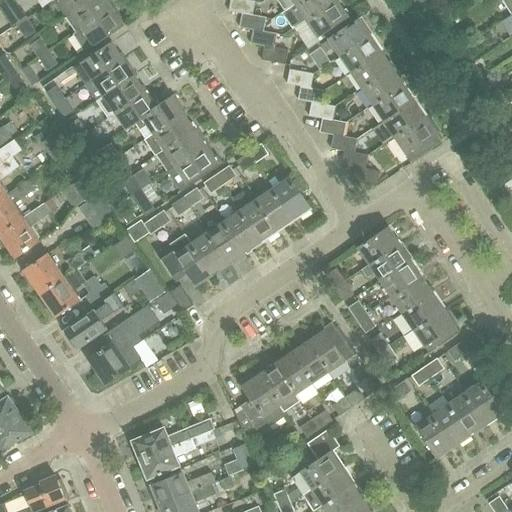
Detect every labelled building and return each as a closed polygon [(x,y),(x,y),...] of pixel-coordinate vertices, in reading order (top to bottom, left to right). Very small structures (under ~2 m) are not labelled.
[(54,0),(65,16),(89,0),(54,0)] [(75,33),(81,29),(112,8),(106,0),(89,0),(65,16),(64,17),(75,33)] [(254,1),(247,0),(228,0),(227,11),(241,13),(251,15),(254,1)] [(285,10),(283,11),(294,28),(305,21),(335,0),(299,0),(292,5),(285,10)] [(336,0),(335,0),(305,21),(316,37),(347,17),(347,16),(348,15),(345,10),(343,11),(336,0)] [(511,0),(500,0),(510,14),(511,12),(511,0)] [(7,12),(16,25),(26,18),(17,5),(7,12)] [(83,51),(92,45),(123,24),(112,8),(81,29),(75,33),(73,35),(83,51)] [(265,17),(251,15),(241,13),(239,27),(252,29),(262,31),(265,17)] [(339,56),(370,35),(372,34),(360,17),(328,39),(328,40),(321,45),(326,53),(334,48),(339,56)] [(34,30),(26,18),(16,25),(24,37),(34,30)] [(249,43),(263,45),(273,47),(276,34),(262,31),(252,29),(249,43)] [(381,51),(370,35),(339,56),(350,72),(381,51)] [(29,44),(38,57),(48,51),(39,38),(29,44)] [(91,80),(123,58),(126,56),(114,40),(73,68),(79,77),(86,72),(91,80)] [(287,50),(273,47),(263,45),(260,60),(284,64),(287,50)] [(48,51),(38,57),(47,70),(56,63),(48,51)] [(392,68),(381,51),(350,72),(361,88),(392,68)] [(0,71),(5,79),(7,78),(15,73),(3,54),(0,55),(0,71)] [(126,56),(123,58),(91,80),(84,85),(89,92),(96,87),(102,96),(134,75),(137,73),(126,56)] [(403,84),(392,68),(361,88),(372,105),(403,84)] [(288,69),(286,84),(299,86),(310,88),(313,74),(307,73),(295,71),(288,69)] [(22,82),(15,73),(7,78),(14,87),(22,82)] [(102,96),(95,101),(106,117),(145,91),(134,75),(102,96)] [(403,84),(372,105),(383,121),(414,100),(403,84)] [(45,92),(54,104),(65,97),(56,85),(45,92)] [(324,90),(310,88),(299,86),(297,100),(311,102),(321,104),(324,90)] [(156,107),(145,91),(106,117),(112,126),(119,121),(125,129),(134,122),(142,117),(156,107)] [(147,125),(152,133),(184,112),(173,96),(156,107),(142,117),(134,122),(139,130),(147,125)] [(65,97),(54,104),(63,117),(73,110),(65,97)] [(425,117),(414,100),(383,121),(394,137),(425,117)] [(334,106),(321,104),(311,102),(308,116),(322,118),(332,120),(334,106)] [(146,140),(145,140),(156,155),(195,129),(184,112),(152,133),(153,134),(146,140)] [(427,115),(425,117),(394,137),(405,153),(410,161),(441,140),(435,132),(438,131),(427,115)] [(68,124),(76,137),(87,130),(78,117),(68,124)] [(333,134),(343,136),(345,122),(332,120),(322,118),(319,132),(333,134)] [(0,127),(0,143),(10,136),(18,131),(11,120),(0,127)] [(174,165),(206,144),(195,129),(156,155),(166,171),(174,165)] [(87,130),(76,137),(85,150),(95,143),(87,130)] [(357,138),(343,136),(333,134),(330,148),(343,151),(354,152),(357,138)] [(0,198),(6,194),(0,184),(0,179),(19,166),(13,156),(22,150),(15,140),(0,150),(0,162),(1,164),(0,164),(0,198)] [(101,150),(109,162),(119,155),(111,143),(101,150)] [(262,143),(248,153),(255,163),(269,153),(262,143)] [(217,161),(206,144),(174,165),(166,171),(182,194),(221,167),(217,161)] [(367,155),(354,152),(343,151),(341,164),(354,167),(365,168),(367,155)] [(243,171),(255,163),(248,153),(236,161),(243,171)] [(119,155),(109,162),(118,175),(128,168),(119,155)] [(229,166),(216,175),(222,185),(236,176),(229,166)] [(376,184),(379,170),(365,168),(354,167),(352,180),(376,184)] [(122,182),(131,195),(141,188),(132,175),(122,182)] [(222,185),(216,175),(204,182),(211,192),(222,185)] [(289,176),(272,188),(294,221),(311,209),(289,176)] [(74,184),(85,199),(93,193),(83,178),(74,184)] [(511,178),(502,185),(511,200),(511,178)] [(0,198),(0,232),(22,217),(13,204),(35,189),(28,179),(6,194),(0,198)] [(155,210),(141,188),(131,195),(145,216),(155,210)] [(196,188),(184,196),(190,207),(203,198),(196,188)] [(277,231),(282,228),(294,221),(272,188),(255,199),(276,230),(277,231)] [(78,207),(85,217),(106,203),(99,193),(78,207)] [(178,215),(190,207),(184,196),(171,205),(178,215)] [(255,199),(239,210),(260,241),(261,242),(266,239),(265,237),(276,230),(255,199)] [(22,217),(0,232),(0,235),(2,239),(5,243),(15,258),(25,251),(39,242),(36,238),(29,227),(31,225),(51,212),(44,202),(22,217)] [(113,213),(106,203),(85,217),(92,228),(113,213)] [(151,219),(144,223),(149,233),(150,234),(158,229),(171,221),(165,211),(165,210),(151,219)] [(249,248),(260,241),(239,210),(223,221),(244,252),(245,253),(250,250),(249,248)] [(233,259),(244,252),(223,221),(207,232),(228,262),(229,264),(234,261),(233,259)] [(368,264),(400,242),(397,237),(395,238),(387,227),(357,248),(368,264)] [(207,232),(190,243),(212,275),(217,272),(216,270),(228,262),(207,232)] [(178,280),(188,273),(195,284),(196,284),(197,285),(212,275),(190,243),(185,235),(159,253),(179,283),(180,282),(178,280)] [(374,273),(379,281),(411,259),(400,242),(368,264),(361,269),(367,278),(374,273)] [(66,260),(72,270),(76,267),(100,251),(98,248),(93,251),(89,244),(66,260)] [(39,293),(63,276),(47,253),(23,270),(39,293)] [(390,297),(421,276),(422,275),(411,259),(379,281),(390,297)] [(63,276),(39,293),(56,317),(79,301),(73,292),(83,285),(89,293),(85,296),(93,306),(104,298),(112,293),(105,282),(101,285),(94,275),(86,281),(76,267),(72,270),(63,276)] [(325,275),(334,288),(344,281),(335,268),(325,275)] [(163,291),(149,270),(135,279),(150,300),(163,291)] [(390,297),(401,313),(433,291),(430,286),(428,287),(421,276),(390,297)] [(352,293),(344,281),(334,288),(343,300),(352,293)] [(194,304),(181,284),(169,292),(182,312),(194,304)] [(106,302),(75,324),(65,331),(69,337),(68,338),(74,347),(75,346),(77,348),(87,342),(105,328),(99,320),(123,303),(115,291),(112,293),(104,298),(106,302)] [(401,313),(412,329),(444,307),(433,291),(401,313)] [(347,307),(356,320),(366,313),(357,300),(347,307)] [(105,346),(88,358),(97,372),(95,374),(101,384),(104,382),(105,383),(129,368),(128,368),(142,358),(133,346),(142,340),(138,335),(159,321),(148,304),(100,337),(105,346)] [(451,317),(444,307),(412,329),(423,346),(428,353),(459,332),(454,325),(449,318),(451,317)] [(366,313),(356,320),(365,333),(375,326),(366,313)] [(322,328),(304,339),(326,372),(353,354),(334,326),(325,333),(322,328)] [(369,340),(378,353),(388,346),(379,333),(369,340)] [(468,337),(446,351),(453,362),(475,347),(468,337)] [(326,372),(304,339),(288,351),(310,383),(326,372)] [(397,358),(388,346),(378,353),(387,365),(397,358)] [(284,356),(272,363),(294,394),(310,383),(288,351),(282,354),(284,356)] [(423,368),(430,378),(443,369),(436,359),(423,368)] [(299,401),(294,394),(272,363),(271,361),(255,372),(282,412),(299,401)] [(417,386),(430,378),(423,368),(411,376),(417,386)] [(240,406),(234,410),(237,415),(244,432),(254,425),(257,430),(267,423),(268,425),(270,427),(285,417),(282,412),(255,372),(250,376),(251,377),(240,385),(250,399),(240,406)] [(411,390),(404,380),(390,389),(387,392),(394,402),(411,390)] [(480,382),(463,393),(484,424),(501,412),(480,382)] [(357,388),(343,397),(351,407),(364,398),(357,388)] [(468,434),(484,424),(463,393),(447,404),(468,434)] [(0,426),(20,414),(15,407),(16,405),(12,398),(9,399),(8,397),(0,402),(0,426)] [(331,405),(338,416),(351,407),(343,397),(331,405)] [(447,404),(431,415),(452,445),(468,434),(447,404)] [(324,409),(311,418),(318,429),(331,420),(324,409)] [(0,449),(2,449),(32,432),(30,428),(31,426),(26,419),(24,419),(22,417),(20,414),(0,427),(0,449)] [(435,456),(452,445),(431,415),(415,425),(435,456)] [(299,426),(306,437),(318,429),(311,418),(299,426)] [(140,459),(212,430),(215,429),(210,419),(167,437),(163,429),(132,442),(133,443),(131,445),(135,453),(137,453),(140,459)] [(212,430),(140,459),(143,466),(141,468),(144,476),(147,476),(147,478),(159,474),(178,465),(175,458),(195,449),(194,447),(215,438),(212,430)] [(245,444),(232,450),(241,471),(255,465),(245,444)] [(303,494),(311,489),(343,468),(331,450),(291,477),(303,494)] [(343,468),(311,489),(303,494),(314,511),(322,505),(354,485),(343,468)] [(159,504),(213,483),(216,482),(212,472),(186,483),(182,473),(152,485),(149,487),(153,499),(157,497),(159,504)] [(42,511),(66,502),(63,493),(66,492),(61,479),(58,481),(56,476),(41,482),(42,484),(36,487),(35,486),(30,488),(30,489),(25,492),(31,507),(18,511),(3,511),(0,505),(0,511),(42,511)] [(229,476),(219,480),(223,491),(233,487),(229,476)] [(217,493),(213,483),(159,504),(162,511),(196,511),(193,503),(217,493)] [(322,505),(326,511),(347,511),(365,501),(354,485),(322,505)] [(273,493),(279,507),(290,503),(284,488),(273,493)] [(490,504),(495,511),(506,511),(509,511),(500,497),(490,504)] [(371,511),(365,501),(347,511),(371,511)] [(293,511),(290,503),(279,507),(281,511),(293,511)]
